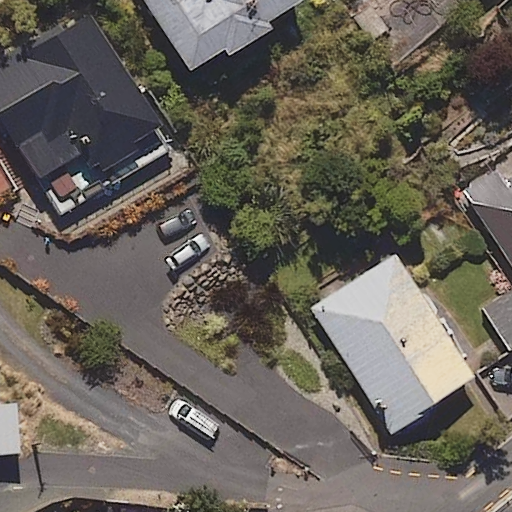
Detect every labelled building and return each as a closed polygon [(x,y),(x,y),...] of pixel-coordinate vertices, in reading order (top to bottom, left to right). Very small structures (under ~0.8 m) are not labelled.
[(137,0),(198,88),(310,11),(302,0),(137,0)] [(466,4),(462,0),(396,0),(384,11),(417,48),(466,4)] [(172,148),(92,18),(62,36),(54,23),(0,55),(0,124),(38,185),(87,154),(108,188),(172,148)] [(511,160),(463,189),(511,271),(511,160)] [(476,382),(395,257),(312,311),(393,436),(476,382)] [(511,350),(511,293),(485,309),(511,351),(511,350)] [(0,461),(19,460),(16,412),(0,413),(0,461)]
